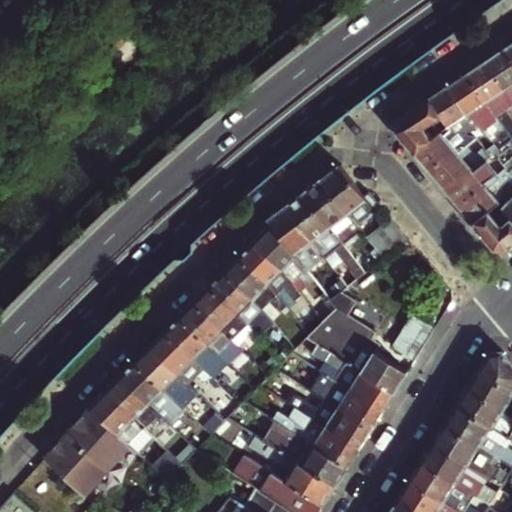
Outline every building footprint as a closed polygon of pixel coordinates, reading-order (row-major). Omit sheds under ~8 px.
[(511,97),(511,56),(507,49),(488,62),(511,97)] [(511,105),(511,97),(488,62),(469,75),(504,125),(511,135),(511,121),(504,111),(511,105)] [(504,125),(469,75),(451,87),(469,115),(471,114),(479,124),(483,129),(493,122),(498,130),(504,125)] [(471,114),(469,115),(451,87),(432,100),(443,117),(450,127),(454,132),(463,135),(479,124),(471,114)] [(427,128),(443,117),(432,100),(400,120),(399,133),(417,154),(434,140),(427,128)] [(457,151),(460,154),(478,140),(463,135),(454,132),(450,127),(443,133),(434,140),(417,154),(431,172),(457,151)] [(477,159),(487,152),(478,140),(460,154),(457,151),(431,172),(446,189),(471,168),(473,171),(481,165),(477,159)] [(491,157),(496,153),(492,148),(487,152),(491,157)] [(481,165),(473,171),(471,168),(446,189),(461,207),(506,168),(500,160),(496,153),(491,157),(481,165)] [(362,225),(384,208),(371,193),(367,197),(342,165),(325,178),(362,225)] [(475,224),(499,204),(504,200),(502,187),(511,178),(511,176),(506,168),(461,207),(475,224)] [(350,234),(362,225),(325,178),(308,191),(348,243),(354,239),(350,234)] [(511,217),(511,178),(502,187),(504,200),(499,204),(511,217)] [(362,261),(348,243),(308,191),(289,206),(326,253),(330,258),(352,286),(370,271),(362,261)] [(509,250),(511,247),(511,217),(499,204),(475,224),(497,250),(509,250)] [(315,263),(326,253),(289,206),(272,219),(274,223),(312,272),(318,267),(315,263)] [(371,238),(379,248),(401,229),(393,220),(371,238)] [(314,274),(312,272),(274,223),(257,241),(285,268),(295,282),(303,275),(307,279),(314,274)] [(379,248),(386,258),(409,239),(401,229),(379,248)] [(303,291),(295,282),(285,268),(257,241),(242,256),(271,284),(279,294),(286,287),(299,300),(305,294),(303,291)] [(362,261),(370,271),(386,258),(379,248),(362,261)] [(315,263),(318,267),(330,258),(326,253),(315,263)] [(289,306),(279,294),(271,284),(242,256),(228,271),(251,294),(264,308),(273,319),(289,306)] [(273,319),(264,308),(251,294),(228,271),(213,286),(240,313),(255,329),(260,334),(268,327),(281,341),(288,336),(273,319)] [(295,282),(303,291),(317,278),(314,274),(307,279),(303,275),(295,282)] [(255,329),(240,313),(213,286),(198,301),(240,343),(246,349),(260,334),(255,329)] [(320,314),(326,322),(340,308),(334,300),(327,292),(322,296),(327,301),(317,311),(320,314)] [(343,312),(351,319),(370,300),(362,293),(351,304),(343,312)] [(397,391),(410,370),(366,343),(373,333),(351,319),(343,312),(351,304),(341,294),(334,300),(340,308),(326,322),(313,335),(311,337),(320,342),(397,391)] [(246,349),(240,343),(198,301),(183,316),(229,362),(231,363),(246,349)] [(307,327),(313,335),(326,322),(320,314),(307,327)] [(394,346),(417,360),(437,328),(415,314),(394,346)] [(215,377),(229,362),(183,316),(168,331),(215,377)] [(206,386),(215,377),(168,331),(153,346),(200,391),(206,386)] [(386,409),(397,391),(320,342),(314,352),(328,361),(342,370),(337,378),(338,379),(386,409)] [(186,406),(200,391),(153,346),(138,361),(186,406)] [(511,361),(504,352),(491,354),(470,388),(511,414),(511,361)] [(179,417),(188,408),(186,406),(138,361),(123,376),(172,424),(179,417)] [(337,378),(342,370),(328,361),(322,370),(337,378)] [(158,438),(172,424),(123,376),(109,391),(147,427),(154,435),(158,438)] [(321,388),(329,393),(334,384),(326,379),(321,388)] [(373,428),(386,409),(338,379),(334,384),(329,393),(326,398),(373,428)] [(511,414),(470,388),(459,406),(511,439),(511,436),(511,414)] [(138,436),(147,427),(109,391),(93,406),(134,446),(137,448),(143,441),(138,436)] [(362,447),(373,428),(326,398),(313,391),(305,403),(300,400),(296,406),(314,417),(362,447)] [(87,493),(134,446),(93,406),(49,455),(87,493)] [(290,416),(308,427),(314,417),(296,406),(290,416)] [(511,443),(511,439),(459,406),(447,424),(498,456),(503,459),(511,464),(511,448),(510,447),(511,443)] [(350,466),(362,447),(314,417),(308,427),(290,416),(281,410),(275,419),(277,420),(297,433),(350,466)] [(293,439),(297,433),(277,420),(273,427),(293,439)] [(498,466),(493,463),(498,456),(447,424),(436,443),(490,477),(503,486),(511,474),(498,466)] [(146,444),(154,435),(147,427),(138,436),(143,441),(146,444)] [(338,485),(350,466),(297,433),(293,439),(273,427),(264,439),(338,485)] [(326,504),(338,485),(264,439),(254,433),(248,443),(278,462),(273,470),(295,484),(326,504)] [(486,484),(490,477),(436,443),(424,461),(479,496),(492,504),(499,492),(486,484)] [(493,463),(498,466),(503,459),(498,456),(493,463)] [(474,504),(479,496),(424,461),(412,479),(446,501),(463,511),(486,511),(487,511),(474,504)] [(447,511),(442,508),(446,501),(412,479),(400,498),(422,511),(447,511)] [(298,511),(320,511),(326,504),(295,484),(284,503),(298,511)] [(255,511),(298,511),(284,503),(257,486),(245,506),(255,511)] [(490,507),(498,511),(499,511),(510,494),(501,489),(499,492),(492,504),(490,507)] [(38,511),(16,492),(0,509),(0,511),(38,511)] [(255,511),(245,506),(232,497),(225,505),(236,511),(235,511),(255,511)] [(422,511),(400,498),(391,511),(422,511)] [(463,511),(446,501),(442,508),(447,511),(463,511)]
